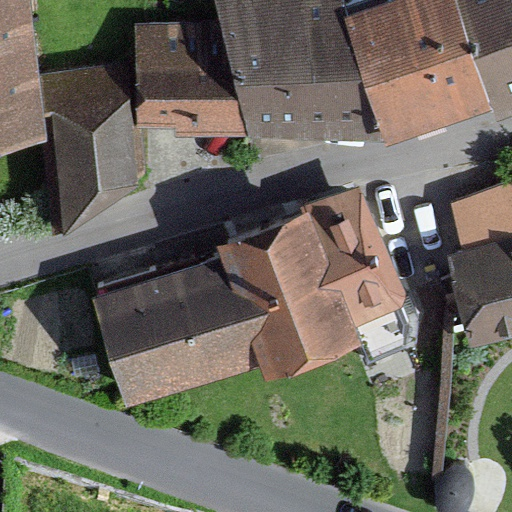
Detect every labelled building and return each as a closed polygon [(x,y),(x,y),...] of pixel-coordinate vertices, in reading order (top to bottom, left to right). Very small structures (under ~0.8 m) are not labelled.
[(0,0),(0,133),(39,127),(38,110),(32,74),(23,0),(0,0)] [(210,0),(214,17),(240,132),(372,132),(340,0),(210,0)] [(340,0),(372,132),(484,100),(448,0),(340,0)] [(490,119),(511,111),(511,0),(448,0),(484,100),(490,119)] [(214,17),(129,23),(130,79),(138,85),(131,100),(138,147),(215,145),(221,168),(249,162),(240,132),(214,17)] [(105,64),(32,74),(38,110),(45,108),(56,231),(131,171),(125,92),(105,64)] [(357,179),(302,197),(350,316),(404,298),(357,179)] [(258,369),(357,332),(350,316),(302,197),(204,232),(212,251),(255,361),(258,369)] [(511,228),(439,245),(454,316),(465,340),(511,330),(511,228)] [(100,346),(119,402),(255,361),(212,251),(84,290),(100,346)]
